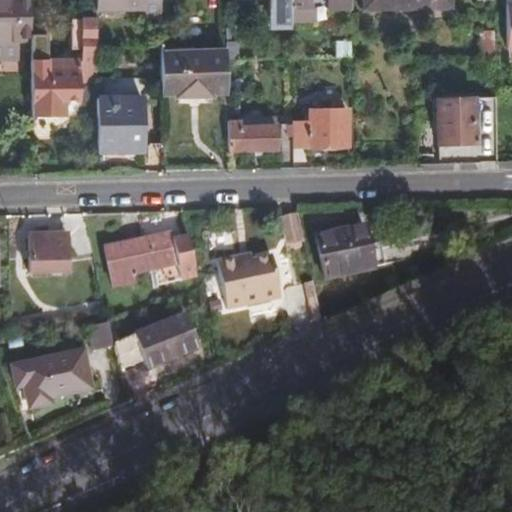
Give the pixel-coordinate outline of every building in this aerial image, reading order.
[(0,0),(0,46),(14,47),(14,0),(0,0)] [(136,22),(152,22),(152,0),(104,0),(104,6),(136,6),(136,22)] [(264,34),(287,34),(286,23),(286,0),(230,0),(231,2),(268,2),(268,9),(264,9),(264,34)] [(286,0),(286,23),(307,22),(307,11),(307,9),(307,0),(323,0),(323,11),(346,11),(345,0),(286,0)] [(359,0),(360,9),(448,8),(447,0),(359,0)] [(502,54),(511,54),(511,4),(501,4),(502,54)] [(80,75),(91,75),(91,21),(68,21),(68,50),(80,51),(80,63),(80,75)] [(345,67),(344,43),(330,43),(331,67),(345,67)] [(27,44),(27,62),(43,62),(43,45),(27,44)] [(156,54),(157,97),(170,97),(170,101),(208,101),(208,97),(221,97),(221,53),(156,54)] [(27,62),(27,119),(58,119),(59,102),(75,102),(75,84),(75,64),(60,64),(60,63),(43,62),(27,62)] [(75,64),(75,84),(91,84),(91,75),(80,75),(80,63),(75,63),(75,64)] [(92,101),(92,153),(137,152),(137,100),(92,101)] [(222,102),(223,152),(273,151),(272,128),(234,129),(233,102),(222,102)] [(433,143),(468,143),(467,104),(432,104),(433,143)] [(287,124),(288,149),(342,148),(342,113),(300,114),(301,124),(287,124)] [(476,140),(476,161),(490,161),(490,140),(476,140)] [(297,243),(291,215),(274,219),(280,246),(297,243)] [(369,271),(368,265),(365,250),(361,230),(313,239),(320,280),(369,271)] [(60,235),(23,236),(24,274),(61,273),(60,235)] [(192,283),(183,241),(167,244),(166,238),(100,251),(107,288),(130,283),(129,274),(172,266),(176,286),(192,283)] [(365,250),(368,265),(380,263),(377,248),(365,250)] [(241,256),(230,258),(231,264),(243,262),(241,256)] [(231,264),(230,258),(207,263),(218,310),(273,298),(264,257),(243,262),(231,264)] [(305,322),(314,318),(308,292),(300,293),(305,322)] [(168,360),(193,350),(181,318),(128,339),(141,371),(168,360)] [(107,348),(102,325),(83,329),(88,353),(107,348)] [(76,355),(14,370),(18,390),(24,411),(45,406),(44,400),(57,397),(85,390),(76,355)] [(18,390),(14,370),(6,372),(10,392),(18,390)]
